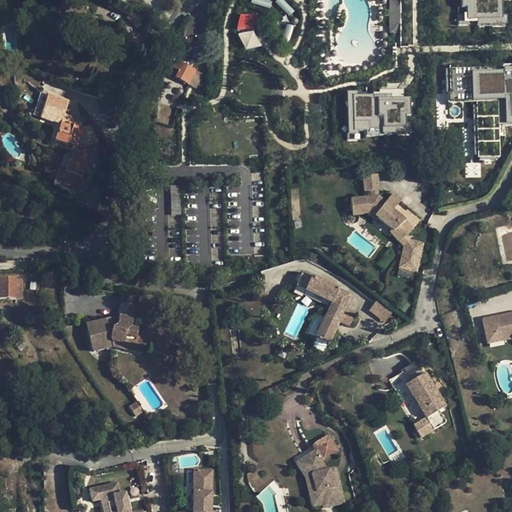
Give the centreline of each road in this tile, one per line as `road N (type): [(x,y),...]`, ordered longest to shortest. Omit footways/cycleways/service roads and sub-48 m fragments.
road 1 (residential): [(327,365),(417,328),(451,216),(490,205),(511,174)]
road 2 (residential): [(85,251),(115,203),(127,135),(147,86),(177,35),(211,0)]
road 3 (residential): [(85,251),(109,278),(199,292),(219,429)]
